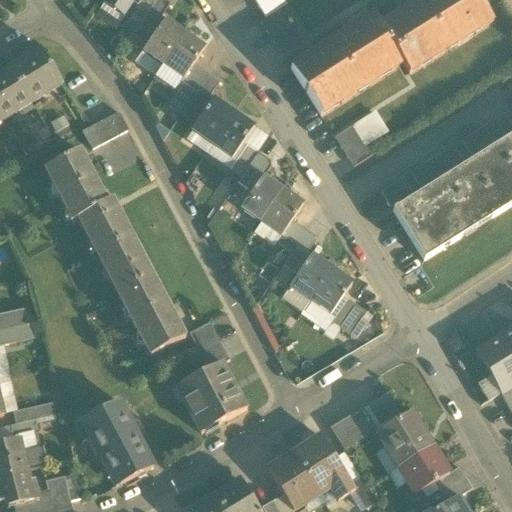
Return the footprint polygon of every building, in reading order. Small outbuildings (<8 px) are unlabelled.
[(122,20),(132,5),(124,0),(106,0),(102,6),(122,20)] [(141,0),(126,22),(137,30),(158,0),(141,0)] [(170,7),(160,0),(158,0),(137,30),(152,40),(164,23),(160,21),(170,7)] [(251,0),(259,11),(275,0),(251,0)] [(285,8),(280,0),(275,0),(259,11),(265,21),(280,11),(285,8)] [(292,71),(321,120),(403,69),(409,79),(494,26),(478,0),(430,0),(382,30),(375,20),(292,71)] [(115,30),(122,20),(102,6),(95,16),(115,30)] [(299,42),(280,11),(265,21),(260,24),(279,54),(299,42)] [(137,30),(126,22),(115,37),(127,45),(137,30)] [(152,40),(144,51),(165,66),(184,38),(164,23),(152,40)] [(137,30),(127,45),(141,55),(144,51),(152,40),(137,30)] [(184,38),(165,66),(184,79),(193,67),(204,51),(184,38)] [(135,64),(154,78),(161,69),(162,70),(165,66),(144,51),(141,55),(135,64)] [(0,123),(1,125),(17,114),(15,112),(28,103),(30,106),(46,95),(44,93),(59,83),(40,56),(22,68),(20,65),(18,63),(8,69),(12,75),(0,82),(0,123)] [(181,83),(184,79),(165,66),(162,70),(161,69),(154,78),(154,79),(174,93),(176,91),(181,83)] [(168,108),(181,117),(208,78),(193,67),(184,79),(181,83),(176,91),(179,93),(168,108)] [(219,85),(208,78),(181,117),(196,127),(212,102),(213,102),(209,99),(219,85)] [(190,134),(211,148),(233,116),(212,102),(196,127),(190,134)] [(118,116),(111,120),(120,139),(128,135),(118,116)] [(233,116),(211,148),(231,162),(242,146),(253,130),(233,116)] [(375,116),(354,129),(366,148),(388,135),(375,116)] [(464,143),(475,160),(511,135),(511,124),(506,116),(464,143)] [(111,120),(101,125),(111,144),(120,139),(111,120)] [(101,125),(92,130),(101,149),(111,144),(101,125)] [(335,141),(353,171),(373,158),(366,148),(354,129),(335,141)] [(93,153),(101,149),(92,130),(83,134),(93,153)] [(253,130),(242,146),(246,149),(257,156),(268,141),(253,130)] [(184,143),(205,157),(211,148),(190,134),(184,143)] [(511,140),(397,216),(429,266),(511,211),(511,140)] [(224,172),(231,162),(211,148),(205,157),(204,158),(224,172)] [(413,177),(424,194),(468,165),(457,148),(413,177)] [(229,173),(240,181),(257,156),(246,149),(229,173)] [(54,186),(60,197),(91,181),(77,155),(44,173),(52,187),(54,186)] [(268,164),(257,156),(240,181),(237,184),(251,194),(260,181),(261,182),(269,170),(268,164)] [(75,225),(78,223),(77,222),(105,207),(91,181),(60,197),(58,199),(66,214),(68,212),(75,225)] [(239,211),(260,226),(281,196),(261,182),(260,181),(251,194),(239,211)] [(384,196),(394,213),(416,198),(405,182),(384,196)] [(303,211),(281,196),(260,226),(280,239),(282,241),(293,224),(303,211)] [(96,257),(97,259),(128,242),(109,206),(105,207),(77,222),(78,223),(90,246),(91,245),(97,256),(96,257)] [(274,248),(289,258),(306,234),(293,224),(282,241),(280,239),(274,248)] [(280,239),(260,226),(253,237),(272,250),(274,248),(280,239)] [(317,241),(306,234),(289,258),(282,269),(293,277),(297,279),(310,259),(307,256),(317,241)] [(110,285),(118,299),(149,282),(128,242),(97,259),(103,271),(105,270),(112,284),(110,285)] [(297,279),(289,290),(309,304),(331,273),(310,259),(297,279)] [(293,277),(282,269),(274,281),(285,288),(293,277)] [(351,286),(331,273),(309,304),(303,313),(323,327),(326,322),(351,286)] [(130,322),(131,324),(163,307),(149,282),(118,299),(125,312),(126,311),(132,321),(130,322)] [(303,313),(309,304),(289,290),(283,299),(303,313)] [(330,325),(350,338),(366,315),(346,302),(330,325)] [(175,330),(163,307),(131,324),(138,337),(139,336),(146,347),(144,348),(151,361),(187,342),(179,328),(175,330)] [(330,325),(326,322),(323,327),(303,313),(301,318),(325,334),(330,325)] [(0,319),(0,334),(28,328),(25,314),(0,319)] [(366,315),(350,338),(356,343),(372,319),(366,315)] [(189,338),(198,356),(220,344),(210,326),(189,338)] [(0,348),(31,341),(28,328),(0,334),(0,348)] [(511,331),(496,342),(511,367),(511,331)] [(511,367),(496,342),(476,354),(491,378),(502,396),(511,389),(511,367)] [(230,364),(220,344),(198,356),(208,374),(221,367),(221,368),(230,364)] [(4,349),(0,349),(0,383),(9,381),(11,381),(4,349)] [(175,391),(199,437),(245,413),(221,368),(221,367),(208,374),(175,391)] [(500,397),(502,396),(491,378),(477,386),(488,404),(500,397)] [(9,381),(0,383),(0,405),(3,417),(17,413),(9,381)] [(500,397),(511,418),(511,390),(502,396),(500,397)] [(329,431),(341,451),(372,431),(375,436),(404,418),(389,393),(329,431)] [(97,440),(106,457),(138,440),(120,406),(81,427),(90,443),(97,440)] [(14,415),(16,427),(34,423),(55,418),(52,407),(14,415)] [(402,468),(403,468),(432,450),(410,414),(404,418),(375,436),(385,452),(390,449),(402,468)] [(37,434),(34,423),(16,427),(9,429),(11,440),(18,438),(33,435),(37,434)] [(11,440),(9,429),(0,431),(0,446),(18,442),(18,438),(11,440)] [(33,435),(18,438),(18,442),(22,457),(37,453),(33,435)] [(325,486),(328,491),(345,480),(346,480),(334,461),(320,439),(293,456),(316,492),(325,486)] [(97,440),(90,443),(99,460),(106,457),(97,440)] [(153,469),(138,440),(106,457),(99,460),(106,474),(113,470),(121,486),(153,469)] [(0,446),(0,479),(26,473),(47,468),(43,452),(37,453),(22,457),(18,442),(0,446)] [(390,449),(385,452),(375,458),(387,477),(402,468),(390,449)] [(449,477),(432,450),(403,468),(410,480),(404,484),(405,486),(413,499),(428,490),(449,477)] [(334,461),(346,480),(345,480),(350,488),(361,481),(344,455),(334,461)] [(306,498),(316,492),(293,456),(266,473),(282,499),(290,511),(294,511),(307,505),(309,503),(306,498)] [(402,468),(387,477),(396,492),(405,486),(404,484),(410,480),(403,468),(402,468)] [(113,470),(106,474),(114,490),(121,486),(113,470)] [(428,490),(434,500),(468,479),(462,470),(449,477),(428,490)] [(0,503),(13,501),(14,509),(38,503),(36,497),(33,484),(29,485),(26,473),(0,479),(0,503)] [(63,481),(70,505),(82,502),(77,477),(63,481)] [(475,490),(468,479),(434,500),(441,511),(457,501),(475,490)] [(350,488),(345,480),(328,491),(336,503),(337,505),(353,494),(354,494),(350,488)] [(47,494),(36,497),(38,503),(14,509),(15,511),(63,511),(71,509),(70,505),(63,481),(45,485),(47,494)] [(353,494),(364,511),(376,505),(361,481),(350,488),(354,494),(353,494)] [(218,511),(257,511),(239,483),(211,500),(218,511)] [(306,498),(309,503),(319,497),(328,491),(325,486),(316,492),(306,498)] [(328,491),(319,497),(324,505),(326,509),(336,503),(328,491)] [(319,497),(309,503),(307,505),(311,511),(313,511),(324,505),(319,497)] [(290,511),(282,499),(272,505),(276,511),(290,511)] [(218,511),(211,500),(191,511),(218,511)] [(463,511),(457,501),(441,511),(439,511),(463,511)]
